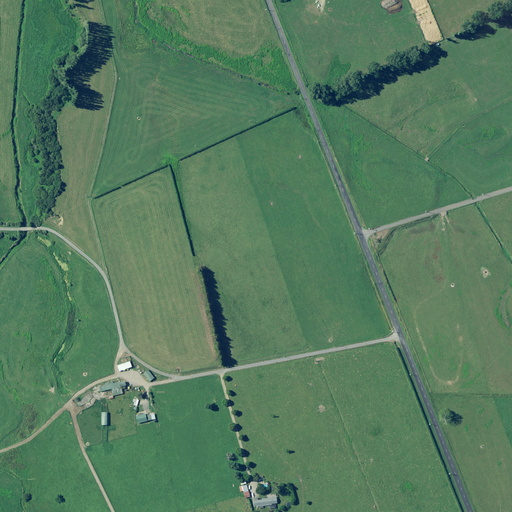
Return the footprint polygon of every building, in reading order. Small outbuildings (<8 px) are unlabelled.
[(119,371),(123,370),(123,371),(125,370),(125,369),(132,367),(130,361),(117,366),(119,371)] [(154,378),(148,370),(143,374),(150,382),(154,378)] [(100,392),(111,389),(113,396),(123,393),(121,387),(126,386),(125,382),(119,383),(119,381),(113,383),(112,382),(105,384),(105,385),(99,387),(100,392)] [(155,419),(154,414),(146,416),(145,414),(136,416),(137,423),(155,419)] [(250,496),(246,485),(240,487),(241,492),(243,491),(245,498),(250,496)] [(277,503),(276,496),(262,498),(262,500),(258,500),(257,498),(253,498),(254,506),(259,505),(259,508),(263,508),(263,506),(268,505),(269,509),(275,508),(274,503),(277,503)]
